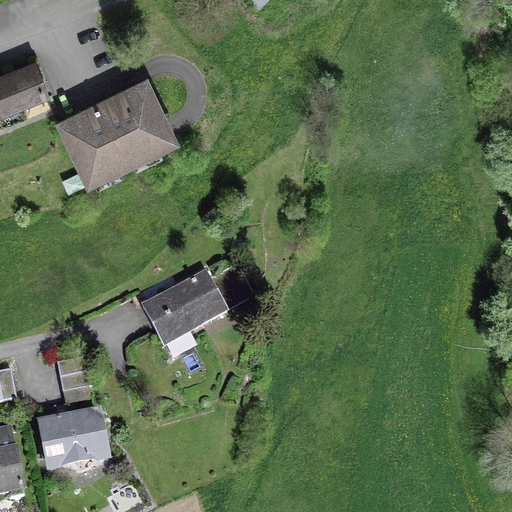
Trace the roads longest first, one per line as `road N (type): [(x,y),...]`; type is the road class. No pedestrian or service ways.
road 1 (residential): [(123,317),(0,350)]
road 2 (residential): [(0,38),(121,0)]
